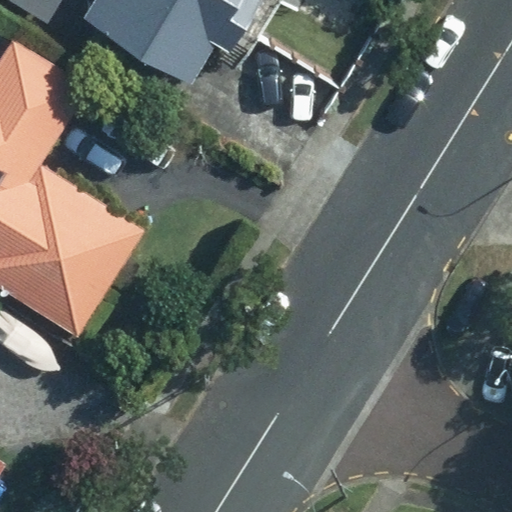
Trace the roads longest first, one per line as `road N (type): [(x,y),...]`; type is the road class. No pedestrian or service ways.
road 1 (tertiary): [(511,49),(297,384)]
road 2 (residential): [(511,469),(297,384)]
road 3 (tertiary): [(297,384),(216,511)]
